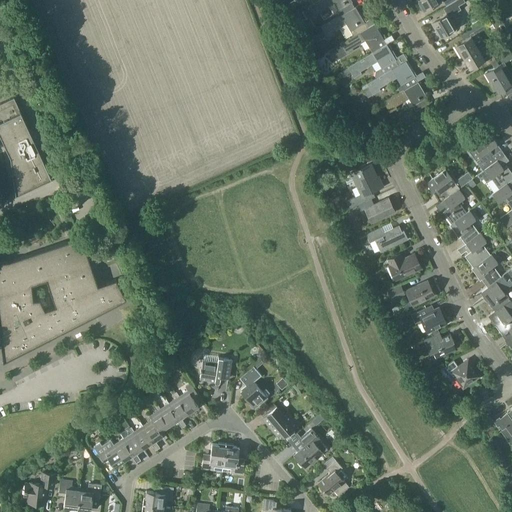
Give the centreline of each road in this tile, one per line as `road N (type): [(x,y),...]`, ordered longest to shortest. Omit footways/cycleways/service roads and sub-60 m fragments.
road 1 (residential): [(511,382),(469,322),(397,169),(395,154),(407,134),(442,120),(468,94)]
road 2 (residential): [(123,511),(131,473),(229,412),(307,511)]
road 3 (residential): [(393,0),(430,62),(468,94)]
